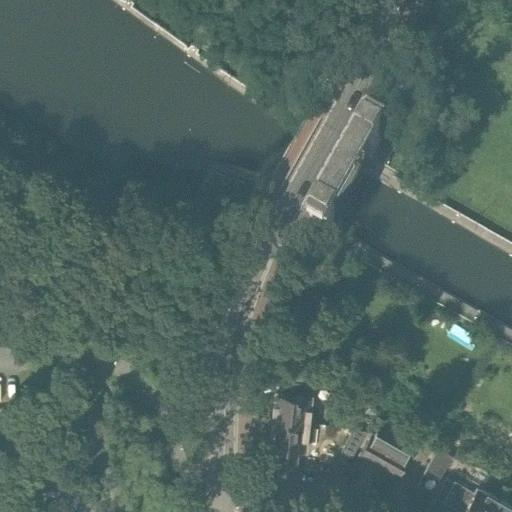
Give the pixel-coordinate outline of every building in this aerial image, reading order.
[(363,170),(370,158),(377,145),(360,135),(353,147),(352,148),(346,160),(318,210),(311,222),(310,223),(304,235),(321,245),(329,232),(336,220),(363,170)] [(274,416),(309,420),(313,393),(308,392),(308,385),(284,382),(283,390),(277,389),(274,416)] [(276,468),(296,470),(299,447),(306,447),(309,420),(274,416),(271,444),(279,444),(276,468)] [(342,449),(352,455),(367,429),(354,427),(342,449)] [(400,475),(412,453),(372,431),(360,453),(400,475)] [(426,467),(440,475),(452,455),(437,447),(426,467)] [(7,468),(0,469),(0,488),(13,483),(7,468)] [(462,511),(490,511),(499,498),(477,485),(474,491),(455,480),(444,499),(463,510),(462,511)] [(511,511),(511,504),(499,498),(490,511),(511,511)]
